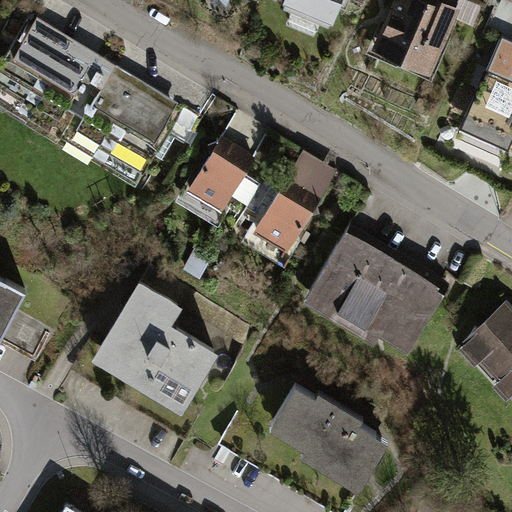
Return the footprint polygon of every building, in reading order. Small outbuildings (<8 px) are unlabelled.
[(208,0),(225,20),(248,0),(208,0)] [(287,0),(279,18),(334,43),(353,0),(287,0)] [(406,0),(395,0),(370,62),(432,89),(460,23),(406,0)] [(0,111),(59,145),(106,64),(35,23),(0,84),(0,111)] [(511,79),(479,65),(447,139),(510,167),(511,162),(511,79)] [(142,195),(189,113),(117,73),(70,155),(142,195)] [(256,164),(220,144),(186,206),(221,226),(256,164)] [(289,265),(323,204),(284,182),(250,243),(289,265)] [(352,233),(305,313),(365,349),(371,340),(406,361),(449,290),(352,233)] [(205,261),(188,251),(178,267),(195,277),(205,261)] [(142,282),(89,372),(180,426),(219,358),(171,330),(185,307),(142,282)] [(0,287),(0,349),(26,302),(0,287)] [(511,306),(462,350),(511,407),(511,306)] [(391,446),(299,388),(264,443),(355,501),(391,446)]
